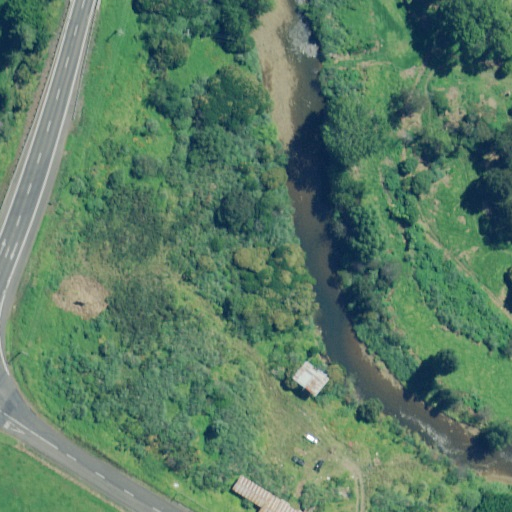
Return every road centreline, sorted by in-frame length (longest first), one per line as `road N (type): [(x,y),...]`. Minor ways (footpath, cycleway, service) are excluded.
road 1 (primary): [(84,0),(0,271)]
road 2 (tertiary): [(0,410),(161,511)]
